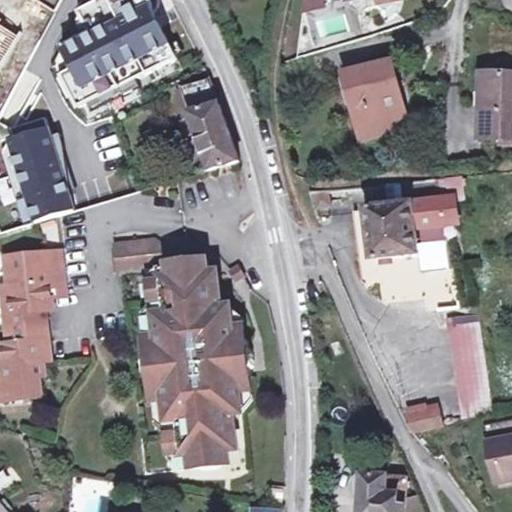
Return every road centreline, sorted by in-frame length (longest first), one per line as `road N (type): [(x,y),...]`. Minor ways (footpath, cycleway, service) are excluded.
road 1 (residential): [(285,230),(307,240),(327,272),(434,511)]
road 2 (residential): [(285,230),(308,414),(300,511)]
road 3 (residential): [(192,0),(232,71),(285,230)]
road 4 (track): [(307,240),(273,99),(285,0)]
